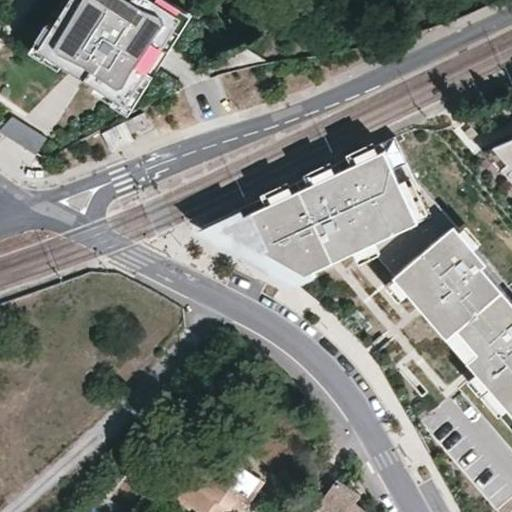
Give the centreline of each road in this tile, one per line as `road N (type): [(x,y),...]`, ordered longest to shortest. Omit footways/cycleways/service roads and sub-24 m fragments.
road 1 (residential): [(93,232),(285,342),(339,399),(399,511)]
road 2 (residential): [(511,11),(291,119),(122,176)]
